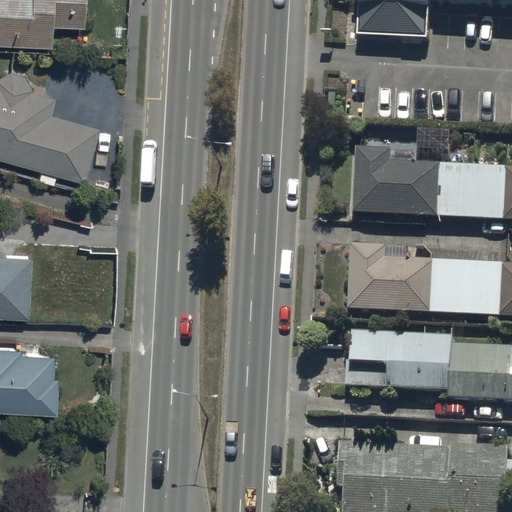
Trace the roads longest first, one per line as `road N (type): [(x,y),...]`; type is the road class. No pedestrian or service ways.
road 1 (secondary): [(268,0),(239,511)]
road 2 (secondary): [(166,511),(195,0)]
